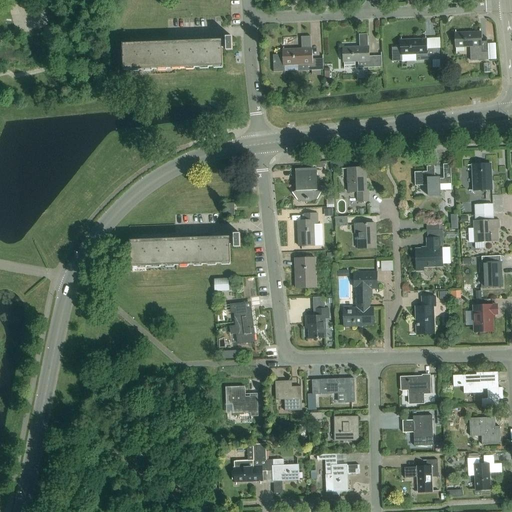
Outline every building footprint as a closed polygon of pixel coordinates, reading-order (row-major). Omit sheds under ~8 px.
[(488,60),(488,53),(487,42),(481,42),(480,32),(456,34),(457,48),(470,47),(471,61),(488,60)] [(359,68),(382,67),(382,56),(369,57),(368,34),(360,35),(360,47),(344,48),(345,62),(358,62),(359,68)] [(226,40),(208,40),(123,44),(124,71),(223,67),(222,48),(227,48),(227,51),(233,51),(232,37),(226,37),(226,40)] [(285,72),(285,66),(301,65),(301,72),(312,71),(321,71),(324,71),(324,59),(312,60),(312,37),(302,37),(302,50),(284,50),(284,55),(273,55),(274,72),(285,72)] [(402,48),(392,48),(393,62),(433,60),(440,60),(440,49),(433,49),(427,49),(426,37),(402,38),(402,48)] [(440,190),(452,190),(451,165),(444,166),(444,179),(440,179),(440,178),(435,178),(435,167),(427,167),(427,173),(415,173),(415,187),(428,186),(428,197),(440,196),(440,190)] [(472,166),(473,191),(492,190),(491,165),(472,166)] [(358,202),(369,202),(369,191),(366,192),(365,169),(347,169),(348,193),(357,193),(358,202)] [(318,200),(322,193),(317,190),(316,171),(296,171),(297,191),(293,194),(298,201),(318,200)] [(236,215),(235,207),(235,203),(227,204),(227,216),(236,215)] [(476,216),(494,215),(493,205),(475,206),(476,216)] [(318,232),(317,225),(318,225),(318,214),(305,215),(305,221),(298,222),(299,247),(315,247),(314,232),(318,232)] [(476,222),(475,222),(475,229),(476,243),(476,249),(485,248),(484,243),(499,242),(498,229),(500,229),(500,220),(494,221),(494,215),(476,216),(476,222)] [(347,217),(336,218),(336,227),(348,227),(347,217)] [(359,250),(376,249),(375,224),(355,225),(356,234),(358,234),(359,250)] [(427,231),(428,239),(427,239),(428,250),(416,250),(417,271),(424,271),(424,267),(434,266),(435,267),(443,267),(442,248),(440,248),(444,247),(443,230),(440,230),(427,231)] [(241,248),(241,234),(234,234),(234,237),(131,241),(131,261),(132,268),(231,264),(231,257),(231,244),(235,244),(235,248),(241,248)] [(483,263),(480,263),(481,274),(485,273),(486,288),(503,287),(501,262),(501,256),(482,257),(483,263)] [(297,289),(317,288),(316,258),(296,259),(297,289)] [(377,272),(367,272),(354,273),(354,289),(356,288),(357,311),(344,311),(344,326),(374,325),(373,310),(370,310),(370,296),(372,296),(371,288),(378,287),(377,272)] [(229,291),(228,279),(215,280),(215,292),(229,291)] [(450,291),(451,299),(461,299),(461,291),(450,291)] [(434,307),(436,307),(436,297),(422,298),(422,307),(416,307),(417,335),(435,334),(434,307)] [(231,335),(237,334),(238,344),(256,342),(255,333),(251,333),(251,329),(254,329),(252,309),(245,309),(245,304),(231,305),(232,314),(235,313),(236,326),(230,326),(231,335)] [(493,315),(498,315),(498,306),(494,306),(494,305),(474,306),(475,333),(494,332),(493,315)] [(325,319),(329,319),(329,309),(316,310),(316,316),(306,317),(306,325),(309,325),(310,339),(326,338),(325,319)] [(237,357),(236,349),(221,350),(221,358),(237,357)] [(454,387),(464,387),(465,394),(483,393),(484,390),(488,390),(488,399),(482,399),(483,407),(500,407),(499,399),(503,399),(503,388),(499,388),(499,373),(477,374),(477,375),(454,376),(454,387)] [(424,394),(431,394),(430,376),(423,376),(423,378),(402,378),(402,391),(408,390),(409,405),(425,404),(424,394)] [(313,395),(344,394),(345,403),(355,403),(354,379),(312,381),(313,395)] [(302,411),(301,386),(292,387),(292,382),(275,382),(276,401),(285,401),(285,412),(302,411)] [(258,416),(258,413),(257,394),(250,394),(251,397),(246,398),(245,387),(226,388),(226,405),(233,405),(233,414),(251,414),(251,417),(258,416)] [(433,416),(413,417),(414,421),(403,421),(404,433),(414,433),(415,447),(434,446),(433,416)] [(334,442),(359,441),(358,423),(354,423),(354,417),(334,418),(334,442)] [(501,444),(501,427),(496,427),(495,418),(470,419),(471,437),(482,437),(483,445),(501,444)] [(254,461),(248,461),(236,462),(236,469),(236,483),(261,482),(261,473),(267,473),(267,461),(266,444),(253,445),(254,461)] [(360,466),(337,467),(337,454),(318,455),(318,459),(326,459),(326,478),(327,492),(334,492),(348,492),(347,475),(360,475),(360,466)] [(490,474),(503,473),(502,464),(480,466),(479,458),(468,459),(469,476),(475,476),(476,490),(491,489),(490,474)] [(273,472),(274,494),(283,493),(282,481),(299,480),(298,466),(284,467),(284,460),(267,461),(267,473),(273,472)] [(433,478),(439,478),(438,460),(427,461),(428,467),(404,469),(405,479),(418,479),(418,493),(434,492),(433,478)]
